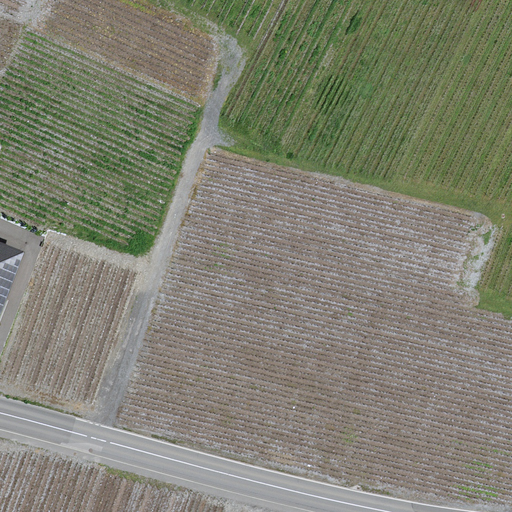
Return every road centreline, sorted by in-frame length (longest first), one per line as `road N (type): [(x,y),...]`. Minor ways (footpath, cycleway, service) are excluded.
road 1 (secondary): [(0,413),(388,511)]
road 2 (unknown): [(0,222),(41,247),(0,363)]
